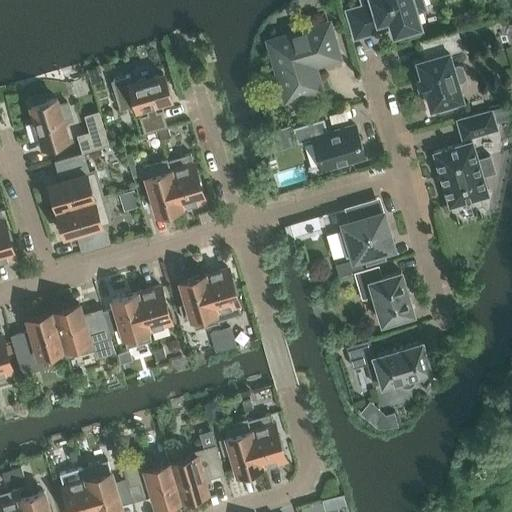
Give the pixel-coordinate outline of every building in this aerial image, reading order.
[(364,0),(366,6),(350,11),(357,34),(387,25),(386,23),(392,21),(395,31),(400,30),(400,32),(416,28),(415,25),(419,24),(415,9),(423,7),(420,0),(364,0)] [(296,33),(271,41),(279,69),(277,73),(279,81),(284,84),(287,97),(320,88),(314,68),(311,67),(314,60),(318,62),(338,56),(328,24),(311,29),(306,27),(298,29),(296,33)] [(419,76),(424,92),(426,91),(431,107),(439,105),(441,109),(457,105),(456,100),(464,98),(459,81),(463,80),(466,77),(463,65),(458,64),(454,65),(450,51),(462,47),(457,30),(421,41),(425,56),(417,59),(422,75),(419,76)] [(163,110),(157,111),(154,102),(171,97),(164,72),(132,81),(130,74),(113,79),(112,79),(120,109),(122,108),(137,103),(138,107),(146,105),(149,114),(140,116),(145,132),(167,125),(163,110)] [(37,123),(28,125),(32,138),(40,135),(43,144),(69,137),(64,120),(73,118),(68,101),(59,103),(57,97),(31,105),(37,123)] [(472,140),(471,136),(498,128),(496,122),(509,118),(511,102),(457,118),(463,138),(464,138),(465,142),(434,151),(450,205),(489,194),(483,175),(495,171),(491,155),(478,158),(473,139),(472,140)] [(313,137),(322,168),(365,155),(356,124),(328,132),(324,118),(294,127),(299,141),(313,137)] [(171,135),(169,126),(159,129),(161,138),(171,135)] [(100,145),(110,143),(107,133),(97,136),(100,145)] [(127,152),(133,172),(137,171),(135,163),(139,157),(137,149),(127,152)] [(62,179),(50,182),(58,208),(103,195),(95,169),(89,171),(83,151),(56,159),(60,173),(62,179)] [(168,159),(168,157),(167,157),(181,205),(205,198),(191,152),(168,159)] [(167,157),(143,164),(157,212),(181,205),(167,157)] [(105,223),(111,221),(103,195),(58,208),(66,235),(77,231),(79,237),(83,251),(111,243),(105,223)] [(343,221),(345,228),(341,229),(348,253),(352,252),(354,258),(365,255),(367,263),(386,257),(383,249),(394,247),(380,196),(346,206),(350,219),(343,221)] [(0,258),(15,254),(2,208),(0,208),(0,258)] [(401,270),(382,276),(379,264),(336,277),(338,286),(358,280),(363,297),(374,294),(382,321),(414,312),(401,270)] [(242,312),(228,266),(205,273),(219,321),(220,321),(219,319),(242,312)] [(184,319),(192,317),(195,328),(219,321),(205,273),(181,280),(187,301),(179,304),(184,319)] [(172,321),(161,284),(137,291),(148,328),(149,327),(172,321)] [(116,307),(104,311),(110,330),(122,327),(127,346),(152,339),(149,327),(148,328),(137,291),(113,298),(116,307)] [(93,348),(91,341),(111,335),(110,330),(104,311),(103,308),(83,314),(80,302),(54,310),(67,356),(93,348)] [(40,354),(64,347),(66,356),(67,356),(54,310),(28,318),(31,329),(22,332),(30,359),(41,356),(40,354)] [(233,336),(231,326),(221,329),(224,338),(233,336)] [(221,329),(212,332),(215,341),(224,338),(221,329)] [(0,384),(16,379),(2,333),(0,333),(0,384)] [(414,374),(430,370),(432,369),(431,367),(423,341),(423,339),(374,354),(369,339),(347,345),(353,366),(368,362),(374,383),(382,381),(382,382),(382,384),(384,383),(400,378),(401,382),(404,385),(408,385),(412,384),(414,382),(415,378),(414,374)] [(166,355),(164,347),(154,349),(157,358),(166,355)] [(29,396),(39,393),(37,386),(27,389),(29,396)] [(209,411),(224,406),(222,398),(207,403),(209,411)] [(245,409),(254,407),(251,398),(242,400),(245,409)] [(386,414),(376,425),(380,426),(388,426),(389,426),(398,425),(398,422),(395,411),(386,414)] [(261,465),(285,458),(272,412),(249,419),(248,419),(261,465)] [(248,419),(249,419),(248,417),(223,424),(227,436),(219,438),(224,454),(231,451),(238,472),(261,465),(248,419)] [(127,442),(125,435),(115,438),(117,445),(127,442)] [(208,489),(205,478),(225,472),(217,444),(195,451),(196,453),(172,460),(182,497),(208,489)] [(79,449),(70,452),(73,460),(81,457),(79,449)] [(117,489),(108,458),(83,466),(86,477),(87,477),(97,511),(102,511),(122,506),(121,502),(117,489)] [(182,497),(172,460),(148,467),(145,458),(123,465),(129,486),(133,498),(133,499),(153,493),(156,505),(182,497)] [(24,475),(22,466),(12,469),(15,478),(24,475)] [(12,469),(2,471),(5,480),(15,478),(12,469)] [(86,477),(64,484),(71,511),(97,511),(87,477),(86,477)] [(129,486),(117,489),(121,502),(133,498),(129,486)] [(18,487),(0,492),(0,511),(24,511),(20,497),(21,497),(18,487)] [(24,511),(50,511),(44,490),(21,497),(20,497),(24,511)] [(326,508),(336,505),(333,495),(323,498),(326,508)]
